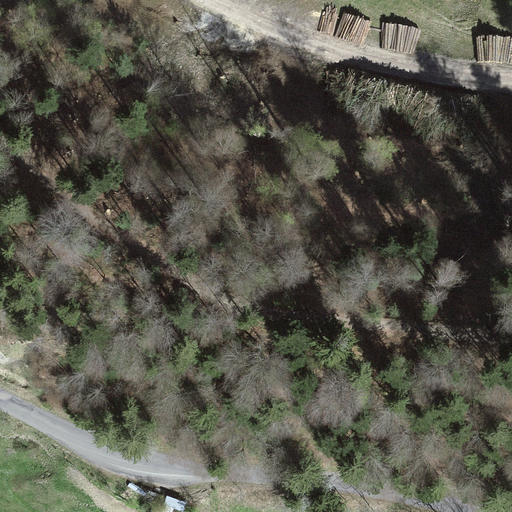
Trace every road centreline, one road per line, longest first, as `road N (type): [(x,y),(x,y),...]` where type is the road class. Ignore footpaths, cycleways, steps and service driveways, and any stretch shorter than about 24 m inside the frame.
road 1 (track): [(0,144),(174,275),(251,309),(511,327)]
road 2 (unclassified): [(0,398),(133,457),(340,483),(454,511)]
